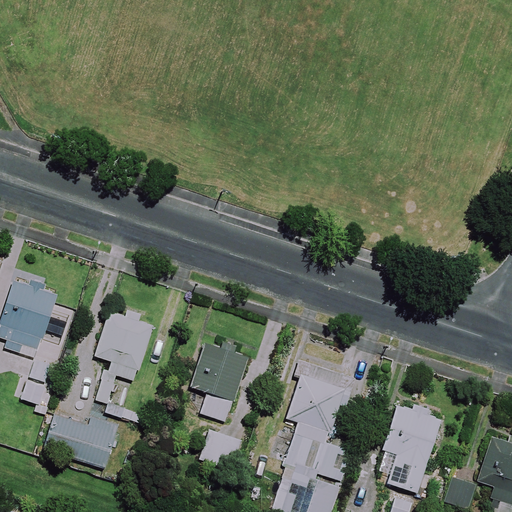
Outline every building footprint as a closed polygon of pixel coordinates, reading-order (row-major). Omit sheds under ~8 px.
[(3,348),(35,360),(59,297),(15,280),(0,320),(0,336),(7,339),(3,348)] [(152,326),(138,322),(139,319),(126,314),(124,317),(109,312),(95,357),(107,361),(94,400),(106,404),(116,375),(134,381),(152,326)] [(249,361),(205,343),(188,386),(208,394),(200,413),(224,423),(249,361)] [(57,368),(34,361),(29,379),(52,385),(57,368)] [(326,444),(327,441),(330,431),(343,390),(300,376),(286,418),(297,422),(293,433),(303,437),(326,444)] [(439,420),(396,406),(376,471),(391,476),(388,485),(416,493),(439,420)] [(89,427),(53,416),(43,450),(105,469),(117,426),(91,418),(89,427)] [(238,443),(209,434),(200,462),(229,471),(238,443)] [(326,444),(303,437),(295,459),(290,457),(270,511),(329,511),(337,491),(317,484),(329,446),(326,444)] [(511,511),(511,445),(491,438),(476,481),(491,487),(488,495),(502,500),(497,511),(511,511)] [(409,511),(413,502),(394,496),(389,511),(409,511)]
